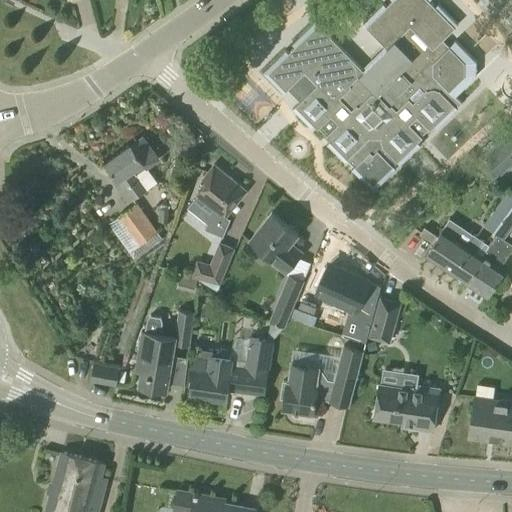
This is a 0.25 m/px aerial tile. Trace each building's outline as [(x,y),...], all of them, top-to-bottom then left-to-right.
[(285,49),(262,71),(283,92),(289,87),(295,92),(293,94),(300,100),(292,108),(310,126),(313,123),(318,128),(319,127),(326,134),(325,135),(330,140),(327,143),(345,161),(347,158),(354,166),(352,168),(373,190),(396,168),(393,165),(398,161),(400,164),(415,150),(420,144),(417,141),(422,136),(421,135),(429,128),(430,129),(435,124),(438,127),(457,107),(448,98),(452,93),(455,96),(456,94),(476,75),(477,61),(455,39),(449,46),(442,39),(458,23),(438,3),(435,6),(429,0),(391,0),(386,5),(383,3),(363,23),(386,46),(363,69),(315,20),(292,43),(295,45),(288,52),(285,49)] [(457,107),(463,101),(456,94),(455,96),(452,93),(448,98),(457,107)] [(511,129),(511,130),(484,157),(501,174),(511,162),(511,129)] [(143,162),(146,166),(158,158),(143,137),(132,144),(131,143),(106,162),(117,178),(118,179),(119,179),(125,188),(121,191),(129,202),(146,189),(132,169),(143,162)] [(207,181),(195,194),(197,195),(213,208),(207,222),(204,228),(222,236),(229,220),(225,217),(234,205),(246,190),(214,164),(203,178),(207,181)] [(511,225),(511,192),(508,190),(485,222),(504,237),(511,225)] [(157,231),(137,203),(108,223),(129,251),(157,231)] [(285,272),(290,267),(302,251),(291,242),(298,233),(272,211),(249,239),(271,256),(269,259),(285,272)] [(489,244),(484,241),(484,240),(474,234),(450,217),(443,227),(436,238),(425,254),(465,281),(489,244)] [(465,281),(487,296),(499,280),(505,269),(500,265),(511,247),(511,243),(497,233),(489,244),(465,281)] [(217,292),(219,283),(234,248),(220,242),(211,263),(197,259),(192,276),(199,278),(198,281),(217,292)] [(327,266),(316,291),(356,308),(354,315),(372,319),(381,285),(343,267),(340,272),(327,266)] [(285,326),(304,280),(289,274),(270,320),(285,326)] [(370,335),(389,341),(400,302),(381,297),(370,335)] [(190,345),(194,311),(178,309),(175,334),(174,342),(175,343),(190,345)] [(138,351),(135,370),(141,371),(138,386),(167,390),(170,371),(173,355),(173,354),(175,343),(174,342),(175,334),(161,331),(163,321),(160,316),(150,314),(148,317),(145,330),(142,329),(138,351)] [(195,367),(194,374),(191,394),(225,399),(227,389),(241,391),(264,394),(265,385),(268,365),(272,340),(250,337),(246,359),(233,357),(234,356),(213,353),(213,350),(197,348),(197,351),(195,367)] [(283,378),(280,396),(285,396),(283,407),(313,412),(315,397),(330,399),(343,401),(347,402),(347,404),(349,404),(363,349),(343,343),(336,368),(321,365),(290,361),(287,379),(283,378)] [(119,369),(93,363),(90,378),(116,384),(119,369)] [(433,430),(436,411),(439,388),(416,384),(415,388),(379,383),(374,417),(413,423),(412,427),(433,430)] [(511,442),(511,401),(475,396),(469,436),(511,442)] [(57,470),(44,511),(96,511),(101,496),(106,477),(101,476),(104,462),(62,451),(57,470)] [(253,511),(254,508),(213,500),(213,497),(198,494),(199,491),(195,490),(194,493),(179,490),(175,511),(180,511),(253,511)]
